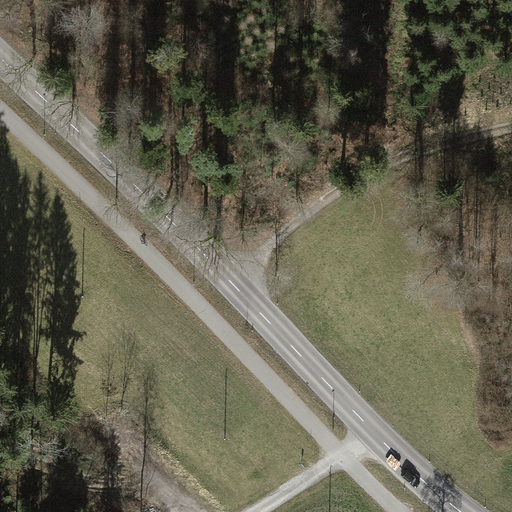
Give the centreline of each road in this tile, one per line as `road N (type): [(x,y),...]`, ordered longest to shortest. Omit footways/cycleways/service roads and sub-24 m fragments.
road 1 (secondary): [(0,61),(369,431),(463,511)]
road 2 (track): [(226,282),(298,217),(382,163),(511,127)]
road 3 (track): [(256,511),(369,431)]
